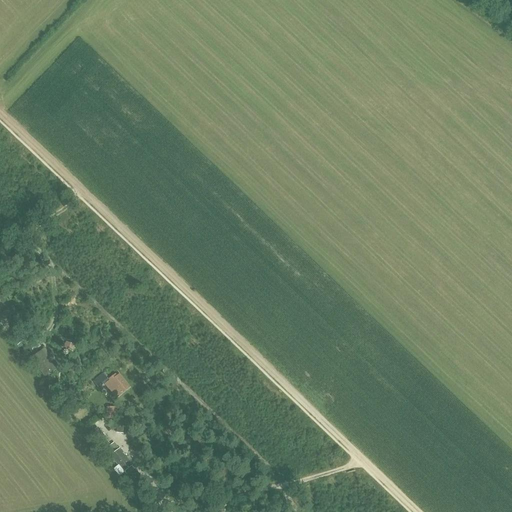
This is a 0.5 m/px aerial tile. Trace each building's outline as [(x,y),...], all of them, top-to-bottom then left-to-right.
[(45,376),(52,370),(40,354),(32,360),(45,376)] [(102,382),(107,378),(103,373),(98,377),(102,382)] [(115,374),(110,379),(111,380),(106,384),(117,398),(130,387),(119,374),(117,376),(115,374)] [(73,394),(69,388),(59,396),(63,401),(73,394)] [(118,450),(113,443),(106,449),(127,474),(134,468),(119,449),(118,450)]
